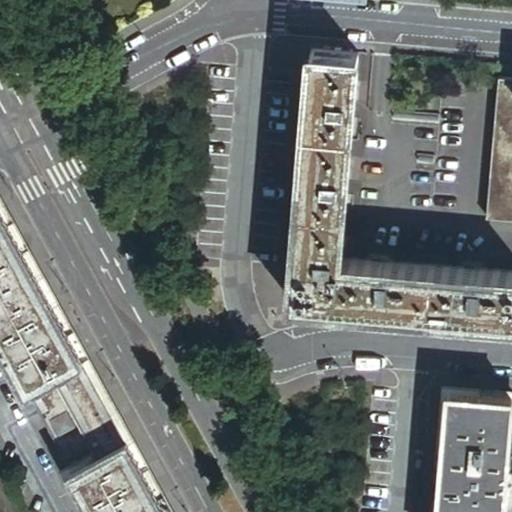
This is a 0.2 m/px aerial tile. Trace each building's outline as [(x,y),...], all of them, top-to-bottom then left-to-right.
[(291,301),(511,319),(511,272),(342,258),(359,53),(313,49),(291,301)] [(511,78),(500,77),(488,217),(511,219),(511,78)] [(0,204),(0,340),(27,389),(29,389),(54,374),(84,358),(0,204)] [(104,394),(84,358),(54,374),(29,389),(45,418),(71,404),(75,411),(104,394)] [(505,511),(511,433),(511,394),(449,390),(439,511),(505,511)] [(75,411),(71,404),(45,418),(58,442),(84,428),(80,421),(109,404),(104,394),(75,411)] [(58,442),(74,471),(100,457),(129,440),(109,404),(80,421),(84,428),(58,442)] [(168,511),(129,440),(100,457),(74,471),(72,472),(94,511),(168,511)]
